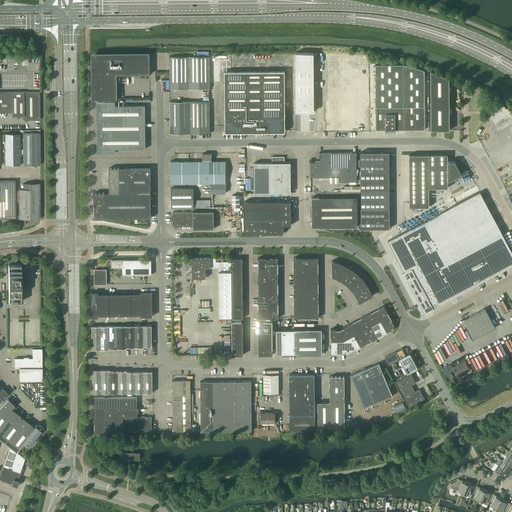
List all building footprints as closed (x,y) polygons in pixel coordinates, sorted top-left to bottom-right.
[(313,53),(294,52),(295,111),(314,111),(313,53)] [(358,54),(335,53),(336,132),(359,132),(358,54)] [(117,98),(117,75),(117,74),(118,74),(130,74),(130,76),(136,76),(135,76),(135,74),(149,74),(149,55),(94,56),(94,99),(117,99),(117,98)] [(189,56),(169,56),(169,81),(169,89),(190,89),(210,88),(209,73),(209,56),(189,56)] [(425,129),(424,70),(404,64),(375,65),(376,130),(385,130),(385,132),(395,132),(395,130),(425,129)] [(285,111),(284,71),(224,71),(225,112),(225,130),(265,130),(265,132),(270,132),(270,130),(285,130),(285,111)] [(449,130),(449,78),(430,71),(431,130),(449,130)] [(40,120),(39,92),(12,92),(0,91),(0,111),(12,112),(12,116),(24,116),(24,118),(26,120),(40,120)] [(210,133),(210,101),(170,101),(170,134),(210,133)] [(145,149),(145,105),(115,106),(115,102),(98,102),(98,115),(97,115),(97,140),(98,140),(98,153),(115,153),(115,149),(145,149)] [(40,164),(40,132),(23,133),(23,165),(40,164)] [(20,164),(20,133),(2,133),(2,140),(5,140),(5,165),(20,164)] [(356,181),(356,152),(320,152),(320,162),(310,162),(310,177),(339,177),(339,181),(356,181)] [(390,228),(389,190),(389,152),(360,152),(361,228),(390,228)] [(225,193),(225,161),(212,161),(212,153),(202,153),(202,161),(170,161),(170,183),(210,183),(210,193),(225,193)] [(448,181),(461,174),(454,161),(447,161),(447,154),(409,155),(409,207),(429,207),(429,188),(448,188),(448,181)] [(290,192),(290,162),(284,162),(284,156),(272,156),(272,162),(254,163),(254,193),(290,192)] [(151,217),(151,192),(150,167),(109,168),(109,193),(94,193),(94,218),(151,217)] [(0,215),(16,216),(15,181),(0,180),(0,215)] [(40,218),(40,183),(33,183),(33,182),(29,182),(29,183),(24,183),(24,189),(18,189),(19,218),(40,218)] [(194,208),(193,188),(170,188),(171,208),(194,208)] [(511,265),(511,251),(480,191),(435,215),(434,213),(432,214),(433,216),(388,241),(426,312),(511,265)] [(357,227),(357,212),(357,197),(312,197),(312,207),(311,207),(311,208),(311,216),(311,217),(312,217),(312,227),(357,227)] [(291,225),(291,201),(244,201),(244,233),(283,232),(283,225),(291,225)] [(214,229),(214,211),(173,211),(173,215),(171,215),(171,220),(173,220),(173,227),(193,227),(193,229),(214,229)] [(318,267),(318,257),(306,257),(306,262),(306,267),(318,267)] [(231,317),(231,262),(216,262),(216,260),(216,259),(215,259),(215,258),(214,258),(192,258),(192,268),(191,268),(191,271),(192,271),(192,278),(206,277),(206,268),(219,268),(219,317),(231,317)] [(243,318),(242,288),(242,258),(232,258),(233,318),(243,318)] [(271,288),(271,258),(270,258),(266,258),(258,258),(258,288),(268,288),(271,288)] [(151,275),(151,260),(111,260),(111,268),(122,268),(122,275),(151,275)] [(336,278),(342,263),(340,263),(338,262),(336,261),(334,261),(332,260),(332,276),(334,277),(336,278)] [(342,281),(350,268),(349,267),(347,266),(345,265),(343,264),(342,263),(336,278),(338,279),(340,280),(341,280),(342,281)] [(27,287),(26,272),(21,272),(21,264),(8,264),(8,272),(6,272),(6,287),(9,287),(9,301),(21,301),(21,287),(27,287)] [(318,277),(318,272),(318,267),(306,267),(306,272),(306,278),(318,277)] [(348,285),(358,274),(357,273),(355,271),(354,270),(352,269),(350,268),(342,281),(343,282),(344,283),(345,284),(348,285)] [(107,284),(107,269),(94,269),(94,285),(107,284)] [(352,291),(365,281),(363,280),(362,278),(361,277),(360,275),(358,274),(348,285),(349,286),(350,287),(351,288),(351,289),(352,291)] [(318,287),(318,282),(318,277),(306,278),(306,283),(306,288),(318,287)] [(366,283),(365,281),(352,291),(353,292),(354,293),(355,294),(355,295),(356,297),(370,290),(369,288),(368,286),(367,284),(366,283)] [(318,297),(318,287),(306,288),(306,293),(306,298),(318,297)] [(268,298),(268,288),(258,288),(258,298),(268,298)] [(278,288),(271,288),(268,288),(268,298),(268,308),(278,308),(278,288)] [(359,303),(373,296),(372,293),(371,292),(370,290),(356,297),(357,298),(358,300),(359,303)] [(97,316),(97,304),(103,304),(103,294),(98,294),(98,292),(92,293),(92,316),(97,316)] [(152,316),(151,292),(141,292),(141,294),(136,294),(136,304),(136,314),(141,314),(141,316),(152,316)] [(119,304),(119,294),(108,294),(108,304),(119,304)] [(319,307),(318,302),(318,297),(306,298),(306,303),(306,308),(319,307)] [(268,308),(268,298),(258,298),(258,308),(268,308)] [(125,304),(119,304),(108,304),(109,314),(125,314),(125,304)] [(390,317),(387,312),(388,312),(384,305),(379,308),(375,310),(381,321),(390,317)] [(319,318),(319,313),(319,307),(306,308),(306,313),(306,318),(319,318)] [(268,318),(268,308),(258,308),(258,318),(268,318)] [(278,318),(278,308),(268,308),(268,318),(278,318)] [(495,327),(485,308),(462,320),(473,339),(495,327)] [(381,321),(375,310),(371,312),(370,312),(366,315),(372,326),(381,321)] [(372,326),(366,315),(361,317),(357,320),(363,331),(372,326)] [(392,330),(394,324),(392,320),(390,317),(381,321),(387,333),(391,330),(391,331),(392,330)] [(363,331),(357,320),(353,322),(348,324),(354,336),(363,331)] [(243,354),(243,338),(243,321),(232,321),(232,355),(243,354)] [(387,333),(381,321),(372,326),(378,338),(383,335),(387,333)] [(354,336),(348,324),(344,327),(344,328),(340,330),(344,341),(354,336)] [(126,347),(126,325),(117,326),(118,348),(126,348),(127,348),(126,347)] [(135,347),(134,325),(126,325),(126,347),(134,347),(135,347)] [(143,347),(143,325),(134,325),(135,347),(143,347)] [(152,347),(152,325),(143,325),(143,347),(144,347),(151,347),(152,347)] [(101,349),(100,326),(92,326),(92,350),(92,349),(100,349),(101,349)] [(109,348),(109,326),(100,326),(101,349),(109,349),(109,348)] [(118,348),(117,326),(109,326),(109,348),(117,348),(118,348)] [(378,338),(372,326),(363,331),(369,342),(373,340),(378,338)] [(322,354),(322,329),(281,329),(282,354),(322,354)] [(344,341),(340,330),(336,330),(336,329),(331,329),(331,336),(331,341),(344,341)] [(369,342),(363,331),(354,336),(360,347),(365,344),(369,342)] [(344,341),(331,341),(331,354),(337,354),(337,352),(348,352),(355,348),(356,349),(360,347),(354,336),(344,341)] [(417,367),(410,353),(406,355),(402,347),(385,357),(389,365),(400,359),(407,373),(417,367)] [(42,369),(42,348),(32,348),(32,358),(14,358),(14,368),(19,368),(19,380),(42,380),(42,369)] [(468,368),(465,361),(453,367),(456,374),(468,368)] [(379,363),(364,369),(350,375),(364,407),(392,395),(379,363)] [(93,369),(92,369),(92,393),(101,393),(105,393),(105,396),(108,396),(108,393),(109,393),(118,393),(126,392),(135,392),(143,392),(152,392),(152,371),(151,371),(144,371),(143,371),(135,371),(134,371),(127,371),(127,370),(126,370),(119,370),(118,370),(110,370),(110,369),(109,369),(101,370),(101,369),(93,370),(93,369)] [(279,393),(278,374),(263,374),(263,393),(279,393)] [(315,415),(314,374),(289,374),(289,430),(315,430),(315,415)] [(412,384),(413,384),(414,380),(413,379),(410,374),(395,382),(402,394),(413,388),(411,385),(412,384)] [(345,426),(344,376),(329,376),(329,402),(317,402),(318,426),(345,426)] [(251,431),(251,380),(200,381),(201,431),(251,431)] [(0,401),(8,393),(2,388),(1,389),(0,388),(0,401)] [(424,398),(421,393),(420,392),(417,391),(416,391),(415,392),(413,388),(402,394),(409,406),(424,398)] [(137,417),(137,396),(108,396),(105,396),(94,396),(95,432),(151,431),(151,417),(137,417)] [(35,425),(34,425),(34,426),(11,408),(12,407),(13,407),(14,406),(14,405),(14,404),(8,398),(0,406),(0,438),(10,446),(20,454),(22,452),(22,453),(36,435),(35,435),(37,433),(38,434),(41,430),(42,429),(42,428),(42,427),(42,426),(42,425),(41,425),(41,424),(40,424),(39,423),(38,423),(37,423),(36,423),(36,424),(35,424),(35,425)] [(267,422),(267,412),(260,413),(260,415),(257,415),(257,424),(261,424),(261,423),(267,422)] [(278,424),(278,415),(275,415),(275,412),(267,412),(267,422),(275,422),(275,424),(278,424)] [(17,480),(23,464),(25,458),(20,454),(10,446),(0,472),(0,478),(2,479),(12,482),(11,484),(17,486),(19,480),(17,480)] [(120,451),(120,460),(139,461),(140,452),(120,451)] [(511,460),(506,456),(503,461),(511,466),(511,464),(511,460)] [(511,470),(509,469),(511,466),(503,461),(501,460),(498,464),(511,474),(511,472),(511,470)] [(511,474),(498,464),(494,471),(498,474),(499,472),(504,476),(506,473),(510,476),(511,474)] [(463,494),(468,482),(465,481),(464,482),(458,480),(458,479),(457,479),(456,482),(455,482),(455,481),(451,484),(449,487),(454,489),(458,491),(457,492),(463,494)] [(473,493),(476,486),(470,484),(471,483),(468,482),(463,494),(469,496),(471,492),(473,493)] [(479,501),(485,489),(482,488),(481,489),(476,487),(476,486),(473,493),(476,494),(474,498),(479,501)] [(485,489),(479,501),(485,504),(487,505),(489,501),(493,494),(487,492),(488,490),(485,489)] [(495,509),(501,498),(499,496),(498,497),(493,494),(489,501),(490,501),(492,502),(490,506),(495,509)] [(505,510),(509,503),(503,501),(504,499),(501,498),(495,509),(499,511),(500,511),(503,508),(505,509),(505,510)]
